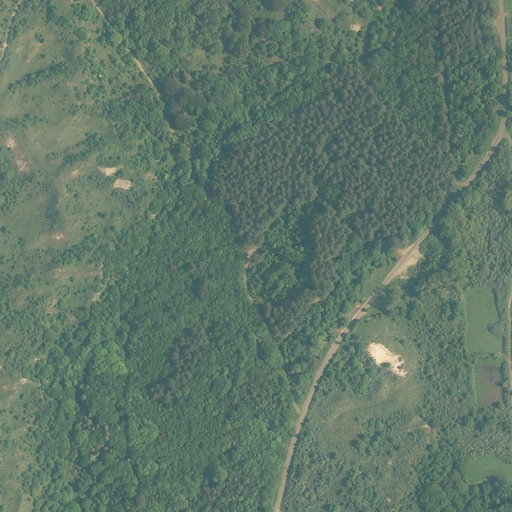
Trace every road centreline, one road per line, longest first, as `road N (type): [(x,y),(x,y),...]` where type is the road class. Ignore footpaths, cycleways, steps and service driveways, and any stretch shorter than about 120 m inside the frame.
road 1 (unknown): [(399,0),(365,41),(364,83),(383,134),(377,181),(335,257),(338,280),(267,354),(257,389),(223,420),(199,486),(200,509)]
road 2 (track): [(511,287),(511,413)]
